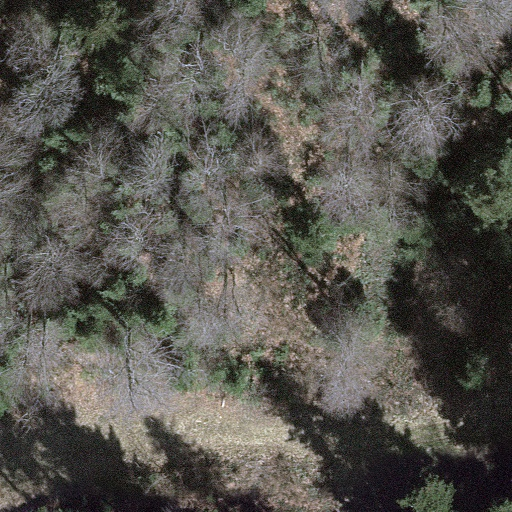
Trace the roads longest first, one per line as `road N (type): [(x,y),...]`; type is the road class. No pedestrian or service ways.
road 1 (track): [(0,452),(71,430),(364,440)]
road 2 (track): [(364,440),(431,465),(499,511)]
road 3 (track): [(364,440),(511,406)]
